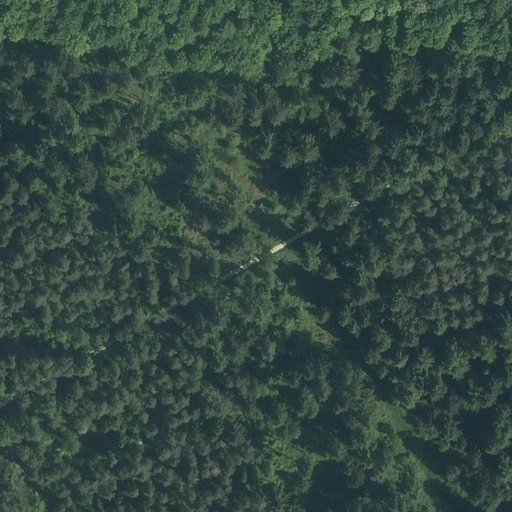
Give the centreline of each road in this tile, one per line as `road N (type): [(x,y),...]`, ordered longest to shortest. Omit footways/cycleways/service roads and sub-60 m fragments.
road 1 (unknown): [(0,409),(511,118)]
road 2 (track): [(0,17),(95,28),(179,61),(384,35),(452,36),(511,50)]
